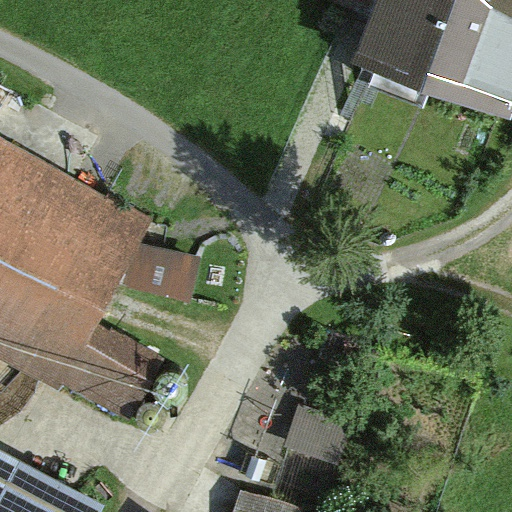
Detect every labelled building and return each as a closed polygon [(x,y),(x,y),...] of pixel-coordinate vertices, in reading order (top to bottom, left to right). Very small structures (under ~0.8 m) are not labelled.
[(341,0),(341,1),(373,13),(377,0),(341,0)] [(437,83),(469,0),(388,0),(367,56),(437,83)] [(508,111),(511,100),(511,0),(469,0),(437,83),(508,111)] [(157,235),(0,143),(0,349),(131,425),(167,363),(104,327),(157,235)] [(355,420),(306,405),(293,446),(342,461),(355,420)] [(109,511),(110,511),(0,451),(0,511),(109,511)] [(290,511),(292,505),(248,494),(243,511),(290,511)]
